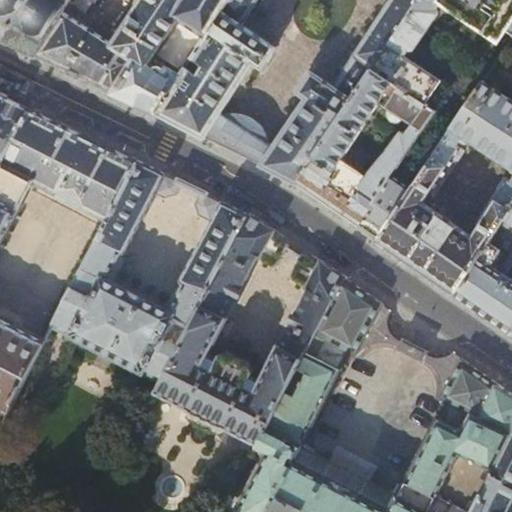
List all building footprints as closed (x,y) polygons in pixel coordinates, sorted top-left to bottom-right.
[(0,0),(0,36),(5,39),(35,54),(64,10),(70,0),(0,0)] [(144,0),(117,43),(64,10),(35,54),(62,67),(109,90),(156,113),(229,0),(144,0)] [(229,0),(156,113),(230,149),(294,182),(371,70),(417,0),(229,0)] [(511,20),(511,0),(417,0),(371,70),(425,105),(441,80),(403,56),(408,49),(411,50),(414,49),(437,13),(437,10),(435,9),(439,2),(463,18),(462,19),(473,26),(474,26),(498,41),(511,20)] [(358,226),(394,173),(434,111),(425,105),(371,70),(294,182),(324,202),(358,226)] [(511,207),(511,101),(483,82),(414,186),(379,240),(414,264),(457,294),(511,207)] [(0,167),(31,108),(0,92),(0,167)] [(84,134),(31,108),(0,167),(0,423),(4,425),(30,375),(47,340),(0,315),(0,247),(34,181),(109,220),(139,160),(84,134)] [(165,173),(139,160),(109,220),(47,340),(30,375),(52,386),(63,365),(77,338),(101,351),(103,352),(146,374),(147,373),(163,382),(250,215),(200,190),(200,193),(198,197),(200,198),(197,204),(198,205),(199,206),(200,208),(201,210),(200,213),(200,214),(213,221),(182,280),(183,282),(186,283),(171,311),(107,278),(122,251),(124,252),(127,251),(157,192),(168,198),(169,195),(171,194),(172,194),(173,193),(175,193),(177,193),(178,194),(181,188),(183,189),(185,185),(187,184),(165,173)] [(414,186),(394,173),(358,226),(368,233),(379,240),(414,186)] [(511,207),(457,294),(483,312),(511,332),(511,280),(502,274),(511,259),(511,207)] [(309,291),(280,346),(262,381),(252,376),(254,370),(252,364),(230,352),(224,354),(218,359),(210,354),(258,257),(261,259),(262,258),(271,264),(272,265),(276,266),(278,265),(280,263),(278,262),(289,245),(282,240),(285,236),(250,213),(250,215),(163,382),(158,391),(191,409),(201,415),(226,428),(226,427),(260,444),(304,359),(345,278),(346,276),(313,254),(310,259),(303,255),(294,274),(294,277),(295,280),(296,281),(299,282),(308,288),(307,289),(309,291)] [(472,511),(511,432),(511,394),(453,354),(447,358),(444,359),(437,359),(430,357),(427,356),(427,355),(414,348),(402,342),(401,343),(398,341),(392,335),(389,331),(388,324),(388,318),(391,311),(382,305),(383,304),(345,278),(304,359),(260,444),(254,455),(265,460),(238,511),(472,511)] [(511,432),(472,511),(504,511),(511,498),(511,432)]
